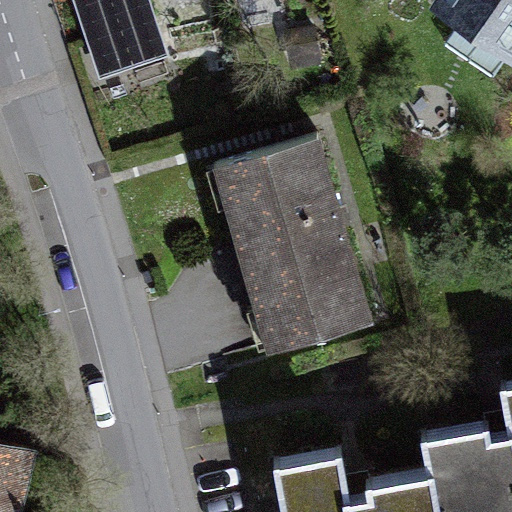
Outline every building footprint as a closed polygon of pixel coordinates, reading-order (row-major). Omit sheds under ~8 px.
[(151,0),(75,0),(99,71),(167,48),(151,0)] [(511,0),(447,0),(434,19),(511,71),(511,0)] [(262,345),(367,320),(335,193),(322,137),(217,163),(262,345)] [(274,472),(281,511),(511,511),(511,380),(501,382),(510,425),(420,442),(427,478),(379,487),(345,493),(339,460),(274,472)] [(0,511),(15,511),(38,431),(0,417),(0,511)]
